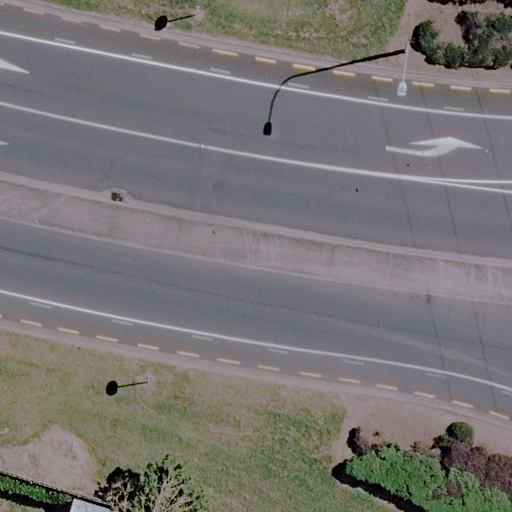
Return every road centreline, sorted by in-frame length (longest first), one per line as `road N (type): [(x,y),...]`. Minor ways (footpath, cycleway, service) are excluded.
road 1 (secondary): [(511,349),(207,299),(0,253)]
road 2 (secondary): [(0,100),(363,170)]
road 3 (secondary): [(363,170),(511,199)]
road 4 (secondary): [(363,170),(511,160)]
